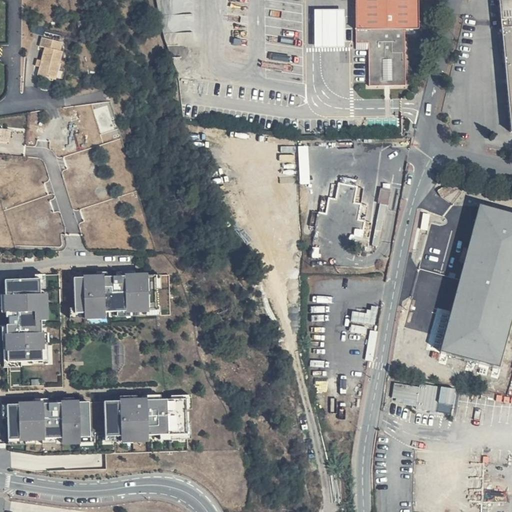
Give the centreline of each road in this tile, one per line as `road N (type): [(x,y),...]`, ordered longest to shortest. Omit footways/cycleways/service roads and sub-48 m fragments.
road 1 (unclassified): [(458,0),(367,430),(365,511)]
road 2 (unknown): [(111,271),(52,286),(47,372),(54,393),(95,413),(110,490)]
road 3 (unclassified): [(209,511),(184,489),(85,491),(0,478)]
